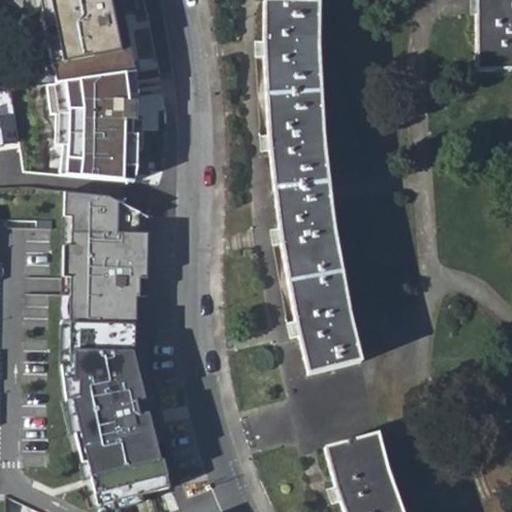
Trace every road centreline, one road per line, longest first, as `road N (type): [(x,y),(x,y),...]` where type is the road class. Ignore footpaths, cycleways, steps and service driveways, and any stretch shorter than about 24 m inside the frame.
road 1 (residential): [(238,511),(218,464),(196,350),(197,125),(178,0)]
road 2 (unknown): [(70,511),(33,434),(0,239)]
